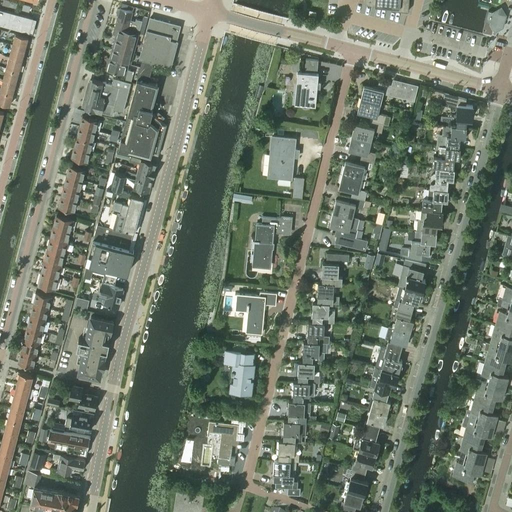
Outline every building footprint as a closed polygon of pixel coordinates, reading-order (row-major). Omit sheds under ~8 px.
[(368,0),(369,3),(375,3),(375,5),(391,6),(391,9),(408,11),(409,0),(368,0)] [(120,8),(114,27),(117,28),(109,58),(106,58),(103,69),(125,75),(126,74),(127,74),(125,80),(131,81),(133,71),(127,69),(128,64),(130,64),(139,33),(143,34),(145,25),(141,24),(142,21),(136,19),(135,21),(130,19),(132,11),(120,8)] [(0,24),(29,32),(33,18),(0,9),(0,24)] [(488,11),(486,20),(492,22),(491,24),(495,29),(496,30),(501,27),(504,15),(501,9),(500,9),(495,12),(488,11)] [(149,18),(144,38),(138,58),(142,59),(150,61),(170,67),(171,66),(169,65),(176,42),(177,42),(177,41),(176,40),(180,26),(149,18)] [(15,33),(12,45),(25,48),(28,37),(15,33)] [(22,60),(25,48),(12,45),(9,56),(22,60)] [(19,71),(22,60),(9,56),(6,67),(19,71)] [(157,84),(145,81),(150,61),(142,59),(137,79),(136,80),(118,148),(130,151),(150,156),(151,151),(157,153),(165,124),(160,120),(162,118),(157,114),(155,115),(151,112),(152,108),(151,107),(157,84)] [(317,71),(318,60),(305,59),(304,70),(317,71)] [(16,82),(19,71),(6,67),(3,79),(16,82)] [(315,105),(318,80),(318,73),(297,71),(296,80),(294,103),(315,105)] [(125,103),(130,82),(113,78),(111,84),(92,79),(88,93),(125,103)] [(0,89),(13,93),(16,82),(3,79),(0,89)] [(364,85),(361,98),(381,103),(383,92),(407,98),(414,100),(417,91),(418,85),(393,79),(391,84),(380,81),(378,88),(364,85)] [(0,102),(10,105),(13,93),(0,89),(0,102)] [(432,89),(429,101),(441,104),(442,101),(458,105),(457,114),(454,114),(453,125),(465,126),(466,116),(471,116),(472,105),(466,104),(467,98),(432,89)] [(122,111),(125,103),(88,93),(84,108),(95,111),(96,110),(101,111),(101,112),(112,115),(114,109),(122,111)] [(381,103),(361,98),(357,111),(371,115),(369,120),(384,124),(384,123),(388,124),(390,116),(386,115),(378,113),(381,103)] [(95,130),(98,119),(82,115),(80,126),(95,130)] [(444,123),(444,124),(453,125),(453,117),(444,116),(444,123)] [(355,123),(351,136),(371,141),(374,130),(381,132),(383,127),(383,128),(386,126),(386,125),(383,124),(384,124),(369,120),(368,126),(355,123)] [(438,134),(437,145),(439,145),(459,147),(460,137),(465,138),(466,126),(465,126),(453,125),(443,124),(443,134),(438,134)] [(92,140),(95,130),(80,126),(77,136),(92,140)] [(90,150),(92,140),(77,136),(74,146),(90,150)] [(272,136),(268,176),(279,177),(278,184),(290,185),(290,179),(291,179),(292,167),(293,158),(293,156),(298,157),(299,149),(294,149),(295,138),(272,136)] [(374,162),(376,153),(369,151),(371,141),(351,136),(348,149),(362,152),(360,158),(374,162)] [(433,155),(432,166),(435,166),(454,168),(455,158),(460,159),(461,147),(459,147),(439,145),(438,147),(439,147),(438,155),(433,155)] [(87,161),(90,150),(74,146),(71,157),(87,161)] [(129,156),(130,151),(118,148),(117,153),(129,156)] [(131,155),(130,160),(140,162),(138,168),(154,172),(156,167),(155,167),(156,162),(131,155)] [(372,170),(374,162),(360,158),(359,164),(345,161),(342,174),(362,179),(364,168),(372,170)] [(82,179),(85,169),(69,165),(67,176),(82,179)] [(431,175),(430,187),(434,187),(447,188),(448,179),(453,180),(454,168),(435,166),(435,173),(434,173),(431,175)] [(126,170),(125,174),(151,181),(152,177),(153,178),(154,172),(138,168),(137,173),(135,172),(132,172),(126,170)] [(112,170),(107,187),(111,188),(111,187),(122,190),(125,182),(129,183),(129,180),(134,182),(133,187),(148,191),(149,189),(150,190),(151,185),(150,185),(151,181),(125,174),(112,170)] [(365,200),(367,191),(359,189),(362,179),(342,174),(339,187),(352,190),(351,196),(365,200)] [(79,190),(82,179),(67,176),(64,186),(79,190)] [(301,196),(303,178),(295,177),(293,196),(301,196)] [(76,200),(79,190),(64,186),(61,196),(76,200)] [(101,195),(103,188),(97,186),(95,194),(101,195)] [(100,213),(93,239),(124,247),(129,249),(129,248),(134,231),(137,222),(138,222),(140,214),(139,214),(144,197),(111,188),(107,187),(100,213)] [(448,200),(449,189),(447,188),(434,187),(429,187),(428,188),(427,198),(423,198),(422,208),(441,210),(442,210),(442,199),(448,200)] [(99,204),(101,195),(95,194),(93,202),(99,204)] [(251,203),(252,197),(233,194),(232,200),(251,203)] [(74,210),(76,200),(61,196),(58,206),(74,210)] [(362,208),(365,200),(351,196),(349,202),(336,199),(333,212),(350,216),(353,206),(362,208)] [(417,218),(416,229),(421,229),(436,231),(436,221),(442,222),(443,210),(441,210),(422,208),(421,208),(420,219),(417,218)] [(357,218),(350,216),(333,212),(329,225),(338,227),(334,242),(365,250),(367,240),(355,237),(357,229),(354,228),(357,218)] [(70,230),(73,218),(57,214),(54,226),(70,230)] [(251,253),(250,260),(253,260),(253,263),(270,265),(273,231),(289,233),(291,219),(263,216),(262,223),(257,223),(255,240),(252,240),(252,247),(255,248),(254,253),(251,253)] [(67,242),(70,230),(54,226),(51,238),(67,242)] [(437,231),(436,231),(421,229),(420,241),(418,240),(411,240),(411,249),(409,249),(409,248),(401,248),(401,253),(421,257),(421,252),(429,253),(430,242),(436,243),(437,231)] [(511,235),(507,234),(502,253),(511,255),(511,235)] [(64,253),(67,242),(51,238),(48,249),(64,253)] [(93,239),(84,273),(111,280),(115,281),(118,270),(127,273),(128,273),(134,250),(133,250),(129,249),(124,247),(93,239)] [(61,265),(64,253),(48,249),(45,261),(61,265)] [(349,260),(349,254),(326,253),(326,263),(322,262),(321,276),(322,276),(322,282),(334,283),(341,284),(342,276),(338,276),(339,260),(349,260)] [(404,265),(398,285),(399,285),(422,291),(425,279),(421,278),(426,263),(405,258),(403,264),(404,265)] [(58,276),(61,265),(45,261),(42,272),(58,276)] [(55,288),(58,276),(42,272),(38,284),(55,288)] [(102,282),(98,296),(103,297),(102,302),(104,302),(104,303),(108,304),(108,305),(110,305),(118,307),(123,288),(102,282)] [(338,303),(339,296),(333,296),(334,283),(322,282),(317,282),(317,295),(318,295),(317,302),(329,303),(338,303)] [(399,285),(393,305),(397,306),(412,310),(414,302),(418,303),(422,291),(399,285)] [(511,301),(510,307),(511,307),(511,287),(507,286),(503,299),(511,301)] [(275,305),(277,293),(260,291),(259,295),(237,293),(235,308),(248,310),(246,331),(262,333),(264,304),(275,305)] [(48,308),(51,296),(36,292),(33,304),(48,308)] [(77,296),(74,306),(87,310),(89,299),(77,296)] [(69,313),(72,300),(66,298),(63,312),(69,313)] [(312,302),(312,314),(313,314),(312,322),(324,322),(334,323),(334,315),(328,315),(329,303),(317,302),(312,302)] [(45,319),(48,308),(33,304),(30,315),(45,319)] [(394,327),(410,332),(414,320),(410,318),(412,310),(397,306),(395,314),(397,315),(394,327)] [(511,307),(510,307),(508,312),(500,309),(496,323),(511,327),(511,307)] [(42,331),(45,319),(30,315),(27,327),(42,331)] [(111,331),(113,321),(91,316),(86,339),(78,338),(76,348),(83,349),(78,372),(97,376),(98,375),(100,375),(102,368),(103,368),(105,358),(104,358),(106,349),(107,350),(109,340),(108,339),(110,331),(111,331)] [(329,342),(329,336),(323,335),(324,322),(312,322),(308,321),(307,335),(308,335),(308,341),(327,342),(329,342)] [(511,347),(511,327),(496,323),(491,342),(499,345),(499,344),(511,347)] [(386,347),(401,351),(403,343),(407,344),(410,332),(394,327),(388,325),(385,337),(388,339),(386,347)] [(39,342),(42,331),(27,327),(24,338),(39,342)] [(36,354),(39,342),(24,338),(21,350),(36,354)] [(326,351),(327,342),(308,341),(302,341),(302,354),(303,355),(303,361),(314,362),(324,362),(324,351),(326,351)] [(511,360),(511,347),(499,344),(499,345),(491,342),(490,343),(486,342),(484,349),(488,350),(485,361),(504,367),(507,359),(511,360)] [(382,367),(399,372),(402,360),(398,359),(401,351),(386,347),(384,354),(386,355),(382,367)] [(251,392),(254,363),(252,363),(253,352),(225,349),(224,361),(232,362),(231,374),(234,374),(233,381),(230,381),(229,390),(251,392)] [(33,366),(36,354),(21,350),(18,362),(33,366)] [(298,374),(298,381),(309,382),(315,382),(320,382),(320,375),(313,375),(314,362),(303,361),(298,361),(297,374),(298,374)] [(506,387),(509,376),(502,374),(504,367),(485,361),(481,374),(490,377),(488,382),(506,387)] [(374,387),(389,391),(391,383),(395,384),(399,372),(382,367),(382,368),(375,366),(371,380),(369,379),(368,386),(374,387)] [(29,387),(32,376),(20,372),(17,384),(29,387)] [(46,392),(50,380),(43,379),(40,390),(46,392)] [(480,380),(474,399),(494,404),(496,396),(502,398),(506,387),(488,382),(480,380)] [(309,382),(298,381),(293,381),(292,394),(293,394),(293,401),(305,402),(311,402),(311,397),(305,397),(305,395),(309,395),(315,395),(315,382),(309,382)] [(26,399),(29,387),(17,384),(14,395),(26,399)] [(69,397),(69,398),(80,400),(79,406),(94,409),(95,407),(96,407),(97,403),(96,402),(97,396),(88,394),(88,393),(82,392),(83,387),(72,384),(69,397)] [(387,413),(391,400),(387,399),(389,391),(374,387),(372,395),(374,396),(370,408),(387,413)] [(23,410),(26,399),(14,395),(11,407),(23,410)] [(59,406),(60,400),(48,398),(47,404),(59,406)] [(478,420),(495,425),(498,413),(492,411),(494,404),(474,399),(471,411),(467,409),(465,416),(478,420)] [(305,402),(293,401),(288,401),(288,414),(288,420),(300,421),(306,421),(306,415),(310,415),(311,402),(305,402)] [(20,421),(23,410),(11,407),(8,418),(20,421)] [(384,425),(387,413),(370,408),(367,420),(365,420),(363,428),(377,432),(380,424),(384,425)] [(72,417),(67,416),(65,424),(70,426),(90,430),(94,413),(74,409),(72,417)] [(220,414),(205,411),(205,415),(210,416),(210,419),(219,420),(219,418),(220,414)] [(337,412),(335,419),(342,421),(344,414),(337,412)] [(464,436),(483,442),(485,434),(492,436),(495,425),(478,420),(465,416),(463,424),(467,425),(464,436)] [(209,420),(208,431),(221,432),(219,455),(218,455),(217,462),(234,464),(235,457),(231,456),(233,441),(235,441),(235,439),(243,440),(244,433),(242,433),(243,425),(245,426),(246,419),(231,417),(231,422),(209,420)] [(17,432),(20,421),(8,418),(5,429),(17,432)] [(300,421),(288,420),(283,420),(283,434),(283,440),(295,441),(301,441),(301,434),(305,434),(306,421),(300,421)] [(64,431),(65,424),(54,422),(53,428),(64,431)] [(333,423),(329,437),(338,439),(339,434),(337,433),(340,425),(333,423)] [(42,427),(40,438),(46,439),(48,428),(42,427)] [(86,455),(90,437),(51,428),(49,440),(69,444),(68,451),(86,455)] [(375,440),(377,432),(363,428),(361,435),(357,434),(353,447),(359,449),(375,453),(379,441),(375,440)] [(15,444),(17,432),(5,429),(2,440),(15,444)] [(484,462),(487,451),(481,449),(483,442),(464,436),(460,449),(468,452),(467,458),(484,462)] [(0,451),(12,455),(15,444),(2,440),(0,447),(0,451)] [(298,461),(299,454),(294,454),(295,441),(283,440),(279,440),(278,453),(279,454),(278,460),(298,461)] [(348,465),(347,467),(366,472),(368,464),(372,465),(375,453),(359,449),(355,461),(354,460),(352,466),(348,465)] [(0,463),(9,466),(12,455),(0,451),(0,463)] [(33,451),(28,470),(40,473),(42,467),(45,454),(33,451)] [(84,468),(85,460),(84,459),(54,453),(53,458),(59,459),(57,470),(71,473),(72,466),(82,468),(84,468)] [(481,473),(484,462),(467,458),(465,463),(457,460),(453,474),(472,480),(474,472),(481,473)] [(298,461),(278,460),(274,460),(273,473),(274,473),(273,480),(276,480),(275,487),(288,488),(288,494),(300,495),(300,488),(297,488),(298,481),(294,481),(294,474),(290,473),(290,462),(298,462),(298,461)] [(0,475),(6,477),(9,466),(0,463),(0,475)] [(344,468),(343,473),(345,473),(345,475),(351,477),(347,489),(364,493),(367,482),(363,480),(366,472),(347,467),(347,468),(344,468)] [(40,473),(28,470),(25,483),(34,485),(31,501),(30,509),(46,511),(47,510),(57,511),(75,511),(77,502),(78,502),(80,500),(81,496),(78,494),(79,493),(58,489),(58,490),(38,485),(40,473)] [(320,472),(318,480),(325,482),(327,474),(320,472)] [(360,506),(364,493),(347,489),(344,501),(342,500),(339,509),(350,511),(354,511),(356,505),(360,506)] [(14,504),(16,499),(4,495),(3,501),(8,502),(14,504)]
